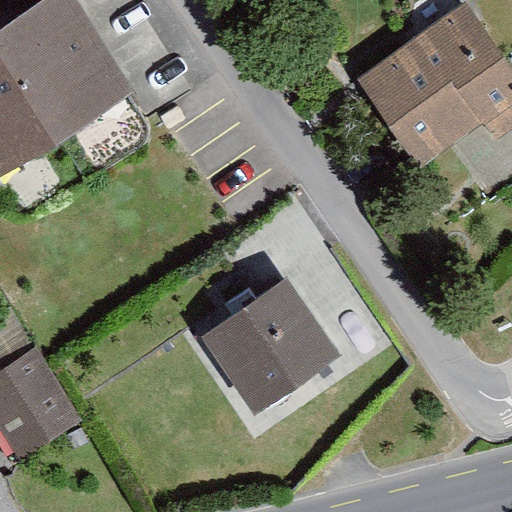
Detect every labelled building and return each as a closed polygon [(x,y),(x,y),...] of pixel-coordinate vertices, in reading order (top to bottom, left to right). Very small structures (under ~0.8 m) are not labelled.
[(0,162),(116,88),(59,0),(34,0),(0,22),(0,162)] [(511,125),(511,85),(460,9),(350,84),(409,169),(475,124),(488,142),(511,125)] [(320,261),(291,216),(262,234),(292,279),(320,261)] [(324,354),(274,283),(192,340),(243,412),(324,354)] [(70,421),(30,356),(0,374),(0,424),(18,454),(70,421)]
